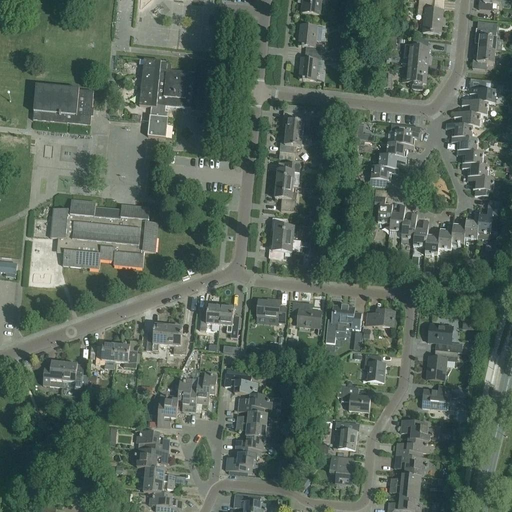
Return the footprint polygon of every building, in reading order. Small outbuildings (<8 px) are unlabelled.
[(48,35),(57,36),(58,7),(57,7),(57,0),(26,0),(26,15),(48,16),(48,35)] [(303,0),(302,14),(320,16),(321,0),(303,0)] [(479,0),(478,11),(492,12),(493,5),(500,6),(500,0),(479,0)] [(443,6),(419,4),(417,16),(424,17),(423,34),(440,36),(443,6)] [(478,51),(495,53),(497,40),(496,40),(497,33),(493,32),(494,25),(477,23),(475,45),(479,45),(478,51)] [(305,55),(323,56),(323,50),(315,49),(317,28),(301,27),(298,48),(306,48),(305,55)] [(408,69),(428,71),(429,57),(429,49),(428,49),(429,44),(418,43),(417,48),(405,47),(404,60),(409,60),(408,69)] [(494,65),(495,53),(478,51),(478,56),(473,55),(472,70),(486,72),(487,65),(494,65)] [(323,56),(305,55),(305,60),(301,60),(299,81),(316,83),(317,75),(322,75),(324,63),(322,63),(323,56)] [(194,74),(171,71),(171,66),(167,66),(167,63),(144,61),(139,108),(151,109),(148,138),(166,140),(169,113),(165,113),(166,107),(185,109),(185,108),(191,108),(190,113),(208,114),(212,68),(195,66),(194,74)] [(426,85),(428,71),(408,69),(407,78),(402,78),(402,83),(426,85)] [(385,76),(383,89),(391,90),(392,76),(385,76)] [(489,105),(495,106),(498,83),(471,80),(469,95),(478,96),(477,104),(489,105)] [(90,127),(92,109),(94,93),(36,87),(33,121),(90,127)] [(487,118),(489,105),(477,104),(462,102),(462,107),(470,108),(469,115),(481,117),(487,118)] [(286,134),(303,136),(304,123),(297,122),(298,115),(284,114),(282,128),(286,129),(286,134)] [(480,129),(481,117),(469,115),(454,114),(454,119),(462,120),(462,127),(473,128),(473,129),(480,129)] [(319,131),(328,132),(329,119),(321,119),(319,131)] [(472,141),(473,129),(473,128),(462,127),(446,125),(446,130),(455,131),(454,139),(472,141)] [(412,147),(413,139),(421,140),(422,135),(419,135),(420,129),(391,126),(391,133),(395,133),(394,145),(412,147)] [(303,136),(286,134),(285,139),(281,139),(280,154),(294,155),(294,148),(302,149),(303,136)] [(478,142),(472,141),(454,139),(452,138),(451,144),(460,145),(459,152),(477,154),(478,142)] [(356,153),(364,154),(364,148),(365,142),(357,142),(356,153)] [(394,145),(388,144),(387,157),(404,159),(405,151),(414,152),(414,147),(412,147),(394,145)] [(0,171),(24,172),(25,150),(0,148),(0,171)] [(484,155),(477,154),(459,152),(457,152),(457,157),(465,158),(464,165),(465,166),(483,167),(484,155)] [(321,154),(316,158),(321,164),(326,160),(321,154)] [(396,171),(397,164),(406,165),(406,159),(404,159),(387,157),(380,156),(379,169),(396,171)] [(277,186),(294,188),(295,175),(300,175),(300,166),(286,165),(285,172),(278,171),(277,186)] [(489,168),(483,167),(465,166),(464,165),(462,165),(462,170),(471,171),(470,178),(470,179),(488,181),(488,180),(489,168)] [(371,182),(375,182),(374,188),(384,189),(385,183),(392,183),(392,175),(398,176),(399,171),(396,171),(379,169),(372,168),(371,182)] [(494,181),(488,180),(488,181),(470,179),(470,178),(468,178),(467,183),(473,184),(473,192),(475,192),(474,198),(488,199),(489,193),(493,194),(494,181)] [(294,188),(277,186),(275,200),(282,200),(281,212),(296,214),(298,195),(293,194),(294,188)] [(390,226),(392,215),(393,206),(386,206),(386,199),(380,198),(380,199),(374,198),(373,204),(379,205),(377,225),(390,226)] [(53,210),(51,239),(51,240),(59,240),(58,255),(64,255),(63,268),(99,271),(100,261),(114,263),(113,267),(143,270),(144,253),(156,254),(158,225),(148,224),(150,209),(122,207),(122,212),(95,209),(96,204),(71,202),(71,212),(53,210)] [(478,235),(477,240),(490,242),(492,221),(498,221),(500,203),(489,202),(487,218),(480,217),(478,235)] [(392,215),(390,226),(390,233),(402,234),(404,223),(405,207),(400,207),(399,215),(392,215)] [(312,216),(320,217),(321,209),(313,209),(312,216)] [(411,223),(404,223),(402,234),(401,245),(413,246),(414,242),(415,230),(415,231),(417,215),(411,215),(411,223)] [(464,240),(465,240),(477,242),(477,240),(478,235),(480,217),(480,215),(475,215),(474,223),(467,223),(466,223),(464,240)] [(422,231),(415,231),(415,230),(414,242),(413,246),(413,248),(426,249),(427,238),(429,218),(424,218),(422,231)] [(275,229),(274,240),(293,242),(295,229),(287,228),(287,222),(273,220),(272,229),(275,229)] [(310,220),(309,228),(318,229),(318,221),(310,220)] [(466,223),(467,223),(467,221),(461,220),(461,229),(454,228),(453,228),(451,246),(452,246),(464,247),(465,240),(464,240),(466,223)] [(438,251),(439,251),(451,252),(452,246),(451,246),(453,228),(454,228),(454,226),(448,225),(447,234),(440,233),(438,251)] [(426,249),(425,256),(438,258),(439,251),(438,251),(440,233),(441,231),(435,230),(434,239),(427,238),(426,249)] [(292,255),(292,252),(300,253),(301,243),(293,242),(274,240),(273,251),(270,251),(269,260),(283,261),(284,254),(292,255)] [(388,249),(380,248),(379,257),(387,258),(388,249)] [(486,256),(486,264),(499,265),(499,257),(486,256)] [(474,268),(475,261),(463,260),(461,273),(474,275),(474,268)] [(0,274),(6,275),(16,276),(17,266),(0,264),(0,274)] [(257,317),(256,325),(277,327),(278,324),(285,324),(286,310),(279,309),(280,302),(272,301),(271,303),(258,302),(257,317)] [(309,305),(293,304),(291,317),(300,318),(299,328),(319,330),(320,314),(308,312),(309,305)] [(211,333),(211,326),(219,327),(221,308),(208,306),(207,315),(201,315),(200,332),(211,333)] [(221,308),(219,327),(227,328),(226,335),(231,335),(230,339),(237,340),(239,318),(233,318),(234,309),(221,308)] [(345,330),(360,331),(362,315),(354,314),(355,310),(335,308),(334,322),(328,321),(325,344),(334,345),(336,333),(345,334),(345,330)] [(367,315),(366,327),(393,329),(394,314),(377,312),(377,316),(367,315)] [(167,347),(169,328),(155,326),(154,335),(148,334),(146,352),(159,354),(159,347),(167,347)] [(440,346),(440,353),(457,355),(458,346),(451,345),(452,329),(430,326),(428,344),(440,346)] [(169,328),(167,347),(174,348),(173,355),(186,357),(188,338),(182,338),(183,329),(169,328)] [(278,344),(270,344),(270,352),(277,352),(278,344)] [(91,349),(90,361),(96,362),(95,366),(105,367),(105,363),(114,364),(116,347),(103,345),(103,350),(97,350),(91,349)] [(116,347),(114,364),(124,365),(123,369),(135,370),(137,354),(129,353),(129,348),(116,347)] [(429,359),(426,382),(444,383),(446,363),(456,364),(457,355),(440,353),(439,360),(429,359)] [(368,371),(367,383),(384,385),(385,366),(381,365),(382,358),(365,356),(364,371),(368,371)] [(44,372),(43,387),(49,388),(62,389),(62,383),(64,364),(51,363),(50,372),(44,372)] [(62,383),(62,389),(74,390),(81,391),(81,386),(82,376),(76,375),(77,366),(64,364),(62,383)] [(197,388),(196,405),(208,406),(209,400),(206,400),(206,396),(215,397),(217,377),(211,377),(212,374),(204,373),(204,380),(198,379),(197,388)] [(234,395),(250,396),(253,396),(254,391),(257,392),(257,384),(251,384),(251,378),(226,375),(224,388),(231,389),(231,386),(235,387),(234,395)] [(89,377),(88,389),(96,390),(97,378),(89,377)] [(197,388),(192,388),(192,381),(185,380),(185,383),(180,382),(178,401),(178,402),(186,403),(185,406),(182,406),(182,413),(195,414),(196,405),(197,388)] [(421,410),(429,410),(447,412),(447,406),(450,406),(451,400),(457,400),(458,389),(438,387),(437,394),(423,392),(421,410)] [(358,390),(348,389),(338,388),(337,399),(342,399),(341,403),(350,404),(349,413),(368,415),(370,398),(358,397),(358,390)] [(458,389),(457,399),(467,400),(468,390),(458,389)] [(238,413),(248,414),(263,416),(263,415),(264,410),(271,411),(272,404),(269,403),(269,398),(253,396),(250,396),(249,404),(245,404),(245,401),(239,400),(238,413)] [(160,397),(157,429),(169,430),(170,424),(168,424),(168,420),(176,421),(178,402),(178,401),(173,401),(173,398),(160,397)] [(237,418),(236,425),(266,428),(267,416),(263,415),(263,416),(248,414),(247,421),(243,420),(244,419),(237,418)] [(411,433),(410,441),(428,443),(429,443),(430,438),(433,438),(433,431),(427,431),(427,425),(402,422),(400,435),(407,436),(407,433),(411,433)] [(340,432),(338,451),(354,453),(357,434),(359,434),(357,433),(358,426),(336,424),(335,432),(340,432)] [(246,438),(247,438),(265,440),(266,428),(236,425),(236,432),(242,433),(242,431),(246,431),(246,438)] [(142,451),(168,454),(169,441),(163,441),(162,444),(158,444),(159,435),(140,433),(139,439),(136,439),(136,446),(143,446),(142,451)] [(235,455),(238,456),(257,458),(260,458),(261,452),(268,453),(268,446),(266,445),(266,440),(265,440),(247,438),(246,446),(242,446),(242,443),(236,442),(235,455)] [(397,445),(396,458),(421,460),(422,455),(429,455),(429,448),(427,448),(428,443),(410,441),(408,441),(407,449),(403,449),(403,446),(397,445)] [(319,447),(319,455),(328,456),(329,448),(319,447)] [(168,454),(142,451),(135,451),(134,463),(137,464),(137,469),(145,470),(156,471),(156,463),(160,464),(160,466),(167,467),(168,454)] [(227,459),(226,472),(251,475),(252,469),(259,470),(260,463),(257,463),(257,458),(238,456),(237,463),(233,463),(233,460),(227,459)] [(330,475),(336,476),(335,485),(351,487),(353,470),(349,470),(350,460),(332,458),(330,475)] [(405,469),(404,477),(421,479),(423,479),(424,474),(427,474),(428,461),(421,460),(396,458),(394,471),(401,471),(401,469),(405,469)] [(144,482),(174,485),(174,478),(168,477),(168,479),(164,479),(165,471),(156,471),(145,470),(144,482)] [(304,476),(299,484),(307,489),(312,482),(304,476)] [(390,488),(420,490),(421,479),(404,477),(402,477),(401,483),(397,483),(397,481),(391,481),(390,488)] [(152,495),(162,496),(163,489),(167,490),(166,491),(173,492),(174,485),(144,482),(143,494),(152,495)] [(400,494),(399,500),(419,502),(420,490),(390,488),(390,494),(396,495),(396,493),(400,494)] [(162,496),(152,495),(152,500),(149,499),(148,507),(156,507),(155,511),(181,511),(182,503),(176,502),(175,505),(171,505),(172,497),(162,496)] [(243,511),(266,511),(267,506),(260,505),(260,499),(235,496),(234,510),(240,510),(240,507),(244,508),(243,511)] [(420,511),(421,508),(418,507),(419,502),(399,500),(399,508),(395,508),(395,505),(389,504),(387,511),(420,511)]
